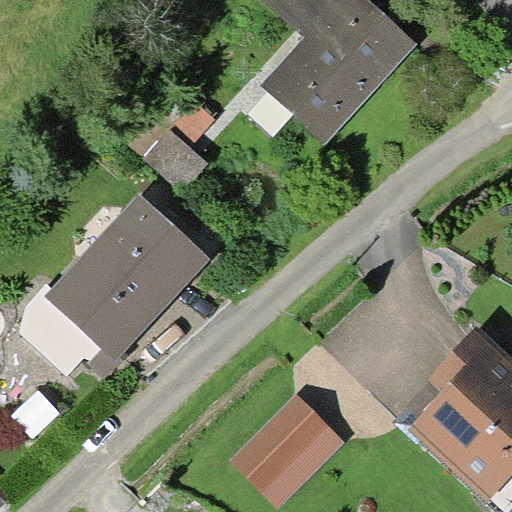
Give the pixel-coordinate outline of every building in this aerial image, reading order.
[(317,36),(349,1),(348,0),(271,0),(264,9),(291,34),(299,25),(314,39),(317,36)] [(411,57),(349,1),(317,36),(326,44),(271,104),(296,127),(324,152),(362,110),(411,57)] [(274,152),(296,127),(271,104),(248,129),(274,152)] [(193,114),(166,142),(186,161),(213,133),(193,114)] [(140,223),(56,313),(95,350),(111,364),(153,319),(195,274),(140,223)] [(95,350),(56,313),(43,327),(82,364),(95,350)] [(511,457),(511,361),(483,335),(449,372),(458,381),(424,416),(433,424),(492,479),(511,457)] [(119,372),(111,364),(95,350),(82,364),(106,386),(119,372)] [(425,433),(433,424),(424,416),(458,381),(449,372),(440,381),(407,417),(425,433)]
